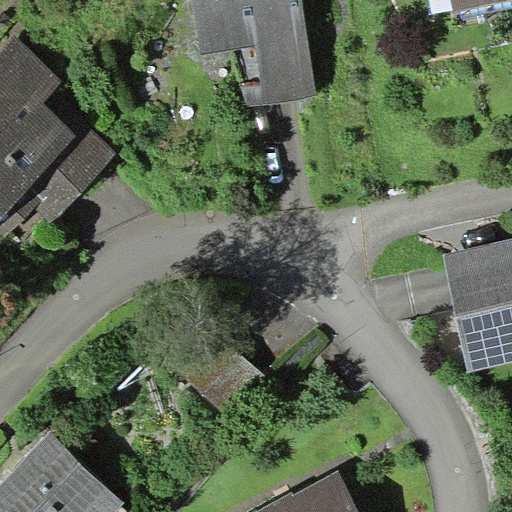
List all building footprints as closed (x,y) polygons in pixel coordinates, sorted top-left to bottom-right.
[(319,96),(303,0),(193,0),(202,53),(243,47),(248,81),(241,82),(245,108),(319,96)] [(511,0),(450,0),(453,13),(511,1),(511,0)] [(62,82),(15,36),(0,51),(0,234),(4,239),(36,206),(52,222),(118,154),(53,91),(62,82)] [(511,237),(444,252),(470,370),(511,360),(511,237)] [(208,326),(172,364),(232,420),(268,381),(208,326)] [(117,511),(126,503),(50,431),(0,483),(0,511),(117,511)] [(361,511),(338,470),(294,494),(292,491),(252,511),(361,511)]
